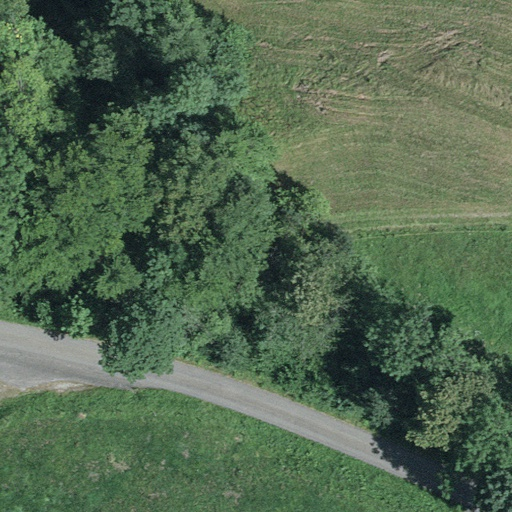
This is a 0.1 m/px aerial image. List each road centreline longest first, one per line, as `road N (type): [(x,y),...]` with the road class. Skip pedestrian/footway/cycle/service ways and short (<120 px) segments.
road 1 (unclassified): [(511,510),(261,403),(0,335)]
road 2 (track): [(511,225),(348,219)]
